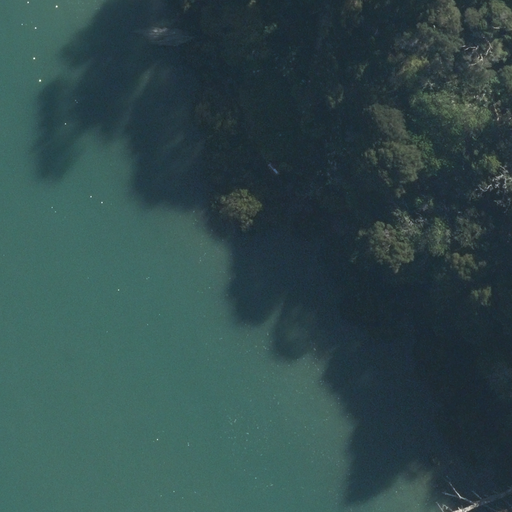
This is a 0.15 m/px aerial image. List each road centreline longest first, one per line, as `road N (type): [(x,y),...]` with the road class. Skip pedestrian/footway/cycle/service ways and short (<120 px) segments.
road 1 (trunk): [(511,78),(0,225)]
road 2 (trunk): [(0,178),(511,32)]
road 3 (track): [(0,375),(419,257)]
